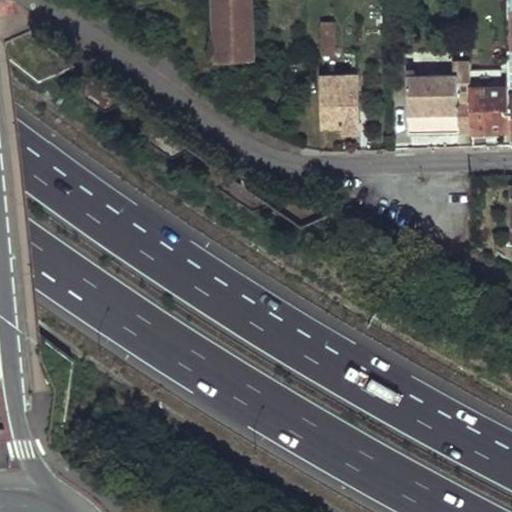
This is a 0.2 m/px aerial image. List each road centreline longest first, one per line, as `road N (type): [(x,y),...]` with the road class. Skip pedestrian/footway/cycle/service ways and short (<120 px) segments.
road 1 (motorway): [(511,462),(229,300),(0,141)]
road 2 (motorway): [(0,231),(190,362),(447,511)]
road 3 (residential): [(37,0),(250,151),(284,165),(511,161)]
road 4 (unknown): [(423,164),(440,241),(511,296)]
road 5 (secondary): [(39,499),(0,353)]
